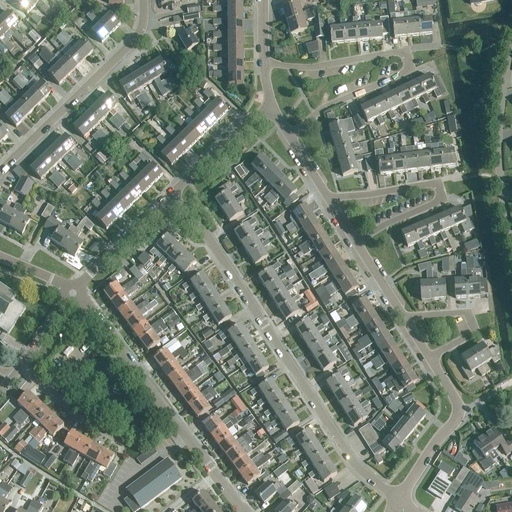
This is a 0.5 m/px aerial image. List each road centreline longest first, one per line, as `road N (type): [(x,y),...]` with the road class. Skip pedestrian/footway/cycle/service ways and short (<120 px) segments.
road 1 (residential): [(399,501),(354,463),(198,226),(168,195)]
road 2 (residential): [(0,171),(137,36),(143,0)]
road 3 (residential): [(328,201),(436,182),(442,199),(355,243)]
road 4 (residential): [(511,52),(498,138),(511,240)]
road 5 (residential): [(244,511),(138,373)]
road 6 (residential): [(289,138),(326,107),(410,69),(405,49)]
road 7 (residential): [(263,62),(315,66),(405,49)]
road 8 (residential): [(404,318),(468,314),(476,332),(428,358)]
road 9 (residential): [(168,195),(241,124),(270,107)]
road 10 (residential): [(74,292),(168,195)]
